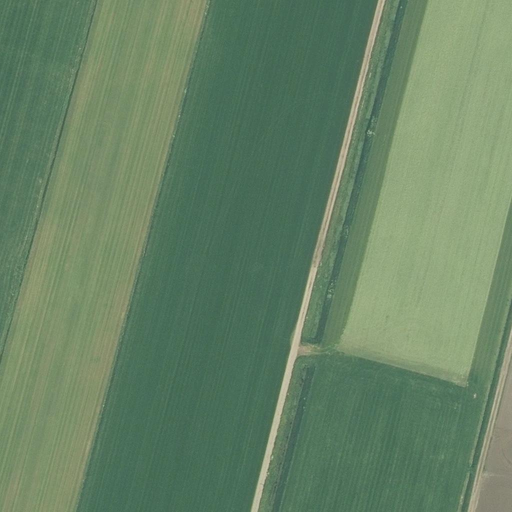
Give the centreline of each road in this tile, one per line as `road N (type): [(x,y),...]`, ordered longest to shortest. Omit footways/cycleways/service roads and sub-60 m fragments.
road 1 (track): [(256,511),(384,0)]
road 2 (track): [(467,511),(511,325)]
